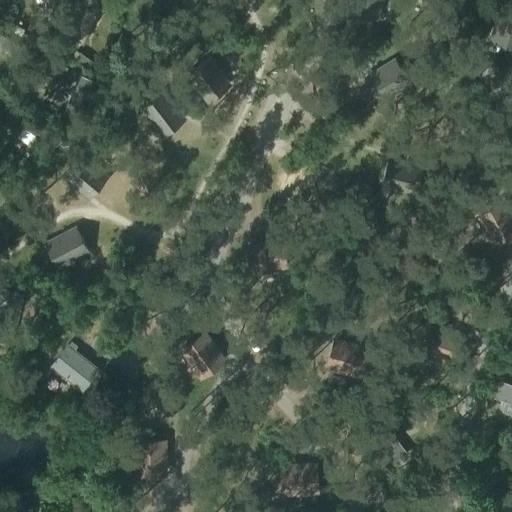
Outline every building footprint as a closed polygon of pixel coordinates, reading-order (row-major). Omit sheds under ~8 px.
[(61,0),(45,0),(47,22),(49,22),(63,21),(61,0)] [(144,0),(134,8),(143,20),(167,0),(144,0)] [(350,0),(347,8),(375,19),(383,0),(350,0)] [(80,19),(70,41),(82,47),(100,11),(88,5),(80,19)] [(511,9),(503,6),(491,40),(511,47),(511,9)] [(73,16),(62,37),(70,41),(80,19),(73,16)] [(18,24),(14,32),(22,35),(25,28),(18,24)] [(46,28),(39,36),(44,40),(50,32),(46,28)] [(0,33),(0,49),(10,55),(16,43),(0,33)] [(77,51),(72,58),(87,68),(92,60),(77,51)] [(211,55),(190,71),(214,101),(234,85),(211,55)] [(395,57),(363,75),(378,101),(410,83),(395,57)] [(79,74),(64,111),(79,117),(94,80),(79,74)] [(166,90),(142,109),(164,137),(188,117),(166,90)] [(14,103),(6,117),(13,122),(22,127),(37,135),(41,137),(49,123),(14,103)] [(48,135),(48,147),(59,148),(60,136),(48,135)] [(91,199),(110,175),(81,152),(62,176),(91,199)] [(424,166),(389,158),(382,187),(417,196),(424,166)] [(511,210),(505,199),(476,214),(494,248),(511,238),(511,210)] [(78,225),(47,241),(60,268),(91,252),(78,225)] [(281,235),(244,244),(253,276),(290,266),(281,235)] [(0,289),(0,334),(12,338),(22,295),(0,289)] [(465,332),(431,321),(421,353),(455,364),(465,332)] [(205,330),(179,349),(200,379),(227,360),(205,330)] [(333,336),(325,365),(362,375),(370,346),(333,336)] [(99,368),(69,344),(51,367),(82,391),(99,368)] [(511,384),(497,379),(491,396),(511,404),(511,384)] [(511,404),(506,402),(503,409),(511,413),(511,404)] [(391,433),(377,444),(393,465),(407,454),(391,433)] [(132,438),(132,476),(164,476),(164,439),(132,438)] [(283,468),(284,494),(316,493),(315,467),(283,468)]
